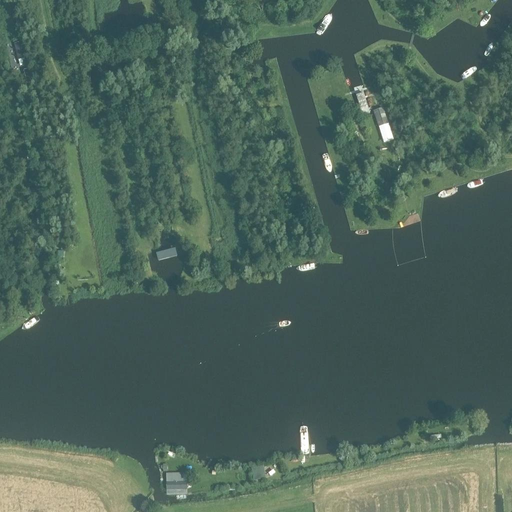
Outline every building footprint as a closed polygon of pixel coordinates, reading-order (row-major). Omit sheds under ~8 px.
[(21,43),(14,44),(18,61),(25,59),(21,43)] [(122,60),(139,55),(138,51),(121,54),(122,60)] [(33,82),(30,69),(24,70),(26,84),(33,82)] [(367,106),(363,94),(356,96),(360,109),(367,106)] [(374,112),(379,128),(388,125),(383,109),(374,112)] [(160,264),(181,258),(179,251),(158,257),(160,264)] [(251,468),(254,481),(266,479),(263,466),(251,468)] [(188,491),(188,473),(166,474),(166,491),(188,491)]
